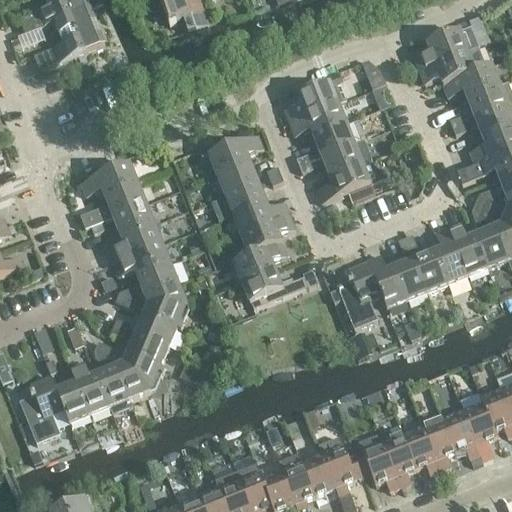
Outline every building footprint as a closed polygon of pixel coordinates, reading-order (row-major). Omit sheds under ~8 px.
[(43,0),(48,12),(19,23),(25,38),(55,26),(54,26),(89,11),(84,0),(43,0)] [(208,30),(198,0),(159,0),(169,30),(186,24),(190,36),(208,30)] [(64,49),(34,60),(40,75),(105,50),(100,39),(96,41),(91,27),(95,26),(90,13),(89,11),(54,26),(55,26),(64,49)] [(430,58),(415,64),(420,76),(420,77),(477,53),(478,53),(470,33),(460,37),(460,36),(427,50),(430,58)] [(477,53),(420,77),(425,89),(440,83),(443,90),(485,73),(477,53)] [(374,95),(387,90),(383,79),(381,76),(369,66),(363,68),(374,95)] [(485,73),(443,90),(448,103),(464,97),(467,104),(500,91),(492,71),(485,73)] [(300,110),(285,116),(290,129),(339,109),(347,106),(341,89),(344,88),(340,78),(316,88),(319,94),(297,102),(300,110)] [(500,91),(467,104),(474,124),(475,124),(511,109),(511,96),(508,87),(500,91)] [(339,109),(290,129),(295,141),(310,135),(313,142),(347,129),(339,109)] [(511,109),(475,124),(482,144),(483,145),(511,132),(511,109)] [(464,129),(461,122),(450,126),(453,133),(464,129)] [(347,129),(313,142),(313,143),(321,163),(355,149),(347,129)] [(464,129),(453,133),(455,140),(466,136),(464,129)] [(485,151),(470,158),(475,171),(511,155),(511,132),(483,145),(485,151)] [(218,148),(199,156),(202,164),(209,161),(217,182),(250,168),(247,161),(263,155),(258,141),(222,156),(218,148)] [(355,149),(321,163),(329,182),(371,166),(373,165),(365,145),(355,149)] [(475,171),(458,177),(463,190),(496,177),(499,185),(511,179),(511,155),(475,171)] [(6,160),(0,162),(0,172),(9,169),(6,160)] [(299,172),(310,167),(307,160),(296,164),(299,172)] [(332,190),(317,196),(322,209),(349,199),(353,208),(375,199),(371,190),(379,187),(371,166),(329,182),(332,190)] [(299,172),(302,179),(313,174),(310,167),(299,172)] [(250,168),(217,182),(225,202),(258,188),(250,168)] [(130,169),(81,189),(86,202),(102,196),(104,201),(105,203),(138,189),(137,188),(130,169)] [(281,179),(278,172),(267,176),(270,184),(281,179)] [(281,179),(270,184),(273,191),(284,186),(281,179)] [(511,179),(499,185),(506,204),(509,204),(510,204),(510,203),(511,202),(511,179)] [(258,188),(225,202),(233,222),(266,208),(258,188)] [(108,210),(80,221),(84,230),(86,235),(92,232),(92,231),(103,227),(113,223),(146,209),(145,205),(138,189),(105,203),(108,210)] [(493,202),(490,194),(479,199),(479,200),(488,204),(493,202)] [(180,196),(167,201),(170,210),(183,205),(180,196)] [(488,204),(479,200),(475,208),(485,212),(488,204)] [(493,202),(488,204),(485,212),(494,216),(496,211),(493,202)] [(266,208),(233,222),(241,241),(241,242),(243,241),(290,222),(285,210),(269,216),(266,208)] [(472,217),(482,220),(485,212),(475,208),(472,217)] [(146,209),(113,223),(119,237),(121,242),(121,243),(125,241),(155,229),(152,223),(146,209)] [(482,220),(484,225),(492,222),(494,216),(485,212),(482,220)] [(482,220),(472,217),(471,218),(476,228),(484,225),(482,220)] [(499,235),(496,236),(499,241),(509,267),(511,265),(511,224),(505,221),(499,235)] [(243,241),(241,242),(250,262),(283,248),(281,243),(280,241),(295,235),(290,222),(243,241)] [(103,227),(92,231),(92,232),(95,239),(105,235),(103,227)] [(125,251),(110,257),(111,261),(114,269),(163,249),(159,241),(155,229),(125,241),(121,243),(125,251)] [(460,229),(448,233),(452,241),(469,283),(485,276),(489,275),(475,242),(472,243),(467,245),(466,242),(460,229)] [(0,242),(8,239),(5,230),(0,232),(0,242)] [(442,255),(435,258),(448,291),(463,285),(469,283),(452,241),(448,233),(443,235),(435,239),(436,242),(442,255)] [(476,241),(475,242),(489,275),(508,267),(509,267),(499,241),(496,236),(495,236),(494,234),(476,241)] [(406,244),(410,255),(418,252),(413,242),(406,244)] [(406,244),(399,247),(403,257),(410,255),(406,244)] [(250,262),(234,268),(242,288),(276,275),(273,268),(289,261),(283,248),(250,262)] [(163,249),(114,269),(118,279),(119,282),(135,276),(138,283),(171,269),(167,259),(163,249)] [(428,261),(415,266),(428,299),(441,294),(448,291),(435,258),(428,261)] [(378,263),(368,267),(369,269),(370,269),(383,301),(382,302),(388,315),(397,312),(408,307),(395,274),(388,277),(381,261),(378,263)] [(0,265),(0,280),(22,271),(19,262),(1,269),(0,265)] [(406,270),(395,274),(408,307),(419,303),(428,299),(415,266),(406,270)] [(171,269),(138,283),(141,291),(146,304),(149,303),(148,302),(179,289),(174,277),(171,269)] [(339,295),(331,298),(335,309),(343,306),(355,335),(378,326),(370,306),(382,302),(383,301),(370,269),(369,269),(357,274),(349,277),(353,286),(349,287),(349,289),(338,293),(339,295)] [(40,273),(29,277),(32,285),(43,280),(40,273)] [(276,275),(242,288),(251,309),(284,296),(286,301),(309,292),(306,283),(294,287),(293,284),(281,288),(276,275)] [(113,283),(102,287),(105,296),(116,291),(113,283)] [(205,286),(197,289),(201,301),(210,298),(205,286)] [(150,307),(145,319),(159,325),(182,334),(183,331),(176,328),(179,320),(182,312),(188,311),(179,289),(148,302),(149,303),(150,307)] [(130,293),(120,297),(128,303),(132,301),(130,293)] [(124,311),(128,303),(120,297),(115,308),(124,311)] [(128,303),(124,311),(134,315),(136,310),(132,301),(128,303)] [(143,324),(136,340),(169,354),(176,338),(178,334),(181,336),(182,334),(159,325),(145,319),(143,324)] [(125,335),(128,328),(117,324),(114,330),(125,335)] [(125,335),(114,330),(111,338),(122,342),(125,335)] [(49,332),(38,334),(44,357),(55,354),(49,332)] [(78,333),(70,336),(77,353),(84,350),(78,333)] [(215,333),(210,344),(218,347),(223,336),(215,333)] [(129,356),(128,359),(161,373),(162,370),(169,354),(136,340),(129,356)] [(104,358),(107,351),(98,347),(94,357),(98,366),(106,363),(104,358)] [(107,351),(104,358),(106,363),(114,360),(116,355),(107,351)] [(0,381),(3,390),(14,385),(3,358),(0,359),(0,381)] [(118,374),(118,375),(131,405),(136,403),(151,397),(149,391),(155,376),(163,380),(165,375),(161,373),(128,359),(122,373),(118,374)] [(54,365),(47,368),(51,379),(58,376),(54,365)] [(75,371),(70,373),(76,389),(77,388),(90,421),(95,419),(110,413),(100,388),(97,380),(89,383),(83,368),(75,371)] [(191,371),(186,384),(198,389),(204,377),(191,371)] [(101,378),(97,380),(100,388),(110,413),(111,413),(114,420),(118,419),(133,413),(131,405),(118,375),(118,374),(117,372),(101,378)] [(511,379),(498,385),(503,397),(511,419),(511,379)] [(31,403),(19,407),(37,450),(61,440),(57,433),(69,428),(64,416),(65,416),(57,396),(52,382),(30,391),(34,400),(30,402),(31,403)] [(57,396),(65,416),(64,416),(69,428),(70,430),(75,427),(90,421),(77,388),(76,389),(62,394),(57,396)] [(511,419),(503,397),(483,405),(486,411),(497,440),(507,436),(511,446),(511,445),(511,419)] [(486,411),(465,419),(478,453),(499,445),(497,440),(486,411)] [(465,419),(444,427),(458,461),(467,458),(471,467),(481,463),(477,454),(478,453),(465,419)] [(444,427),(424,435),(441,479),(451,475),(448,465),(458,461),(444,427)] [(278,432),(268,435),(268,437),(274,451),(284,447),(278,434),(278,432)] [(400,432),(380,440),(384,451),(401,495),(411,491),(408,481),(417,477),(404,443),(400,432)] [(421,436),(404,443),(417,477),(427,474),(430,483),(441,479),(424,435),(421,436)] [(363,459),(357,461),(357,462),(365,482),(371,480),(376,493),(386,489),(390,499),(401,495),(384,451),(380,440),(359,448),(363,458),(363,459)] [(340,443),(319,451),(324,462),(336,494),(337,496),(338,498),(342,511),(355,511),(350,500),(347,492),(347,491),(358,486),(358,485),(365,482),(357,462),(357,461),(348,464),(340,443)] [(30,458),(35,470),(43,467),(38,455),(30,458)] [(299,459),(279,467),(283,478),(285,478),(298,511),(297,511),(309,511),(307,506),(317,501),(305,470),(303,470),(299,459)] [(324,462),(305,470),(317,501),(318,504),(337,497),(337,498),(329,502),(332,511),(338,511),(342,511),(324,462)] [(257,471),(238,479),(251,511),(273,511),(263,486),(261,481),(257,471)] [(264,486),(263,486),(273,511),(297,511),(298,511),(285,478),(283,478),(264,486)] [(251,511),(238,479),(218,487),(222,496),(228,511),(251,511)] [(156,511),(147,489),(140,492),(148,511),(156,511)] [(228,511),(222,496),(202,504),(204,511),(228,511)]
